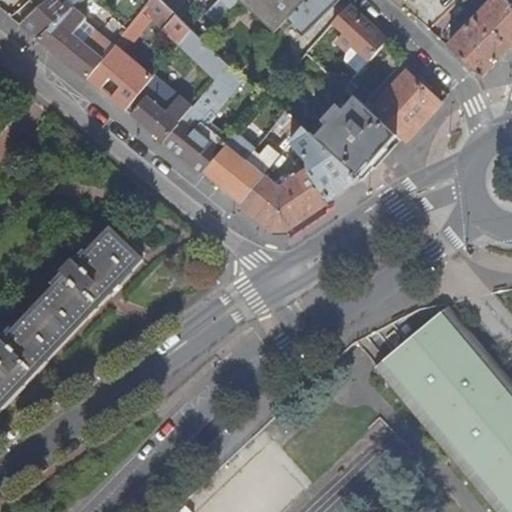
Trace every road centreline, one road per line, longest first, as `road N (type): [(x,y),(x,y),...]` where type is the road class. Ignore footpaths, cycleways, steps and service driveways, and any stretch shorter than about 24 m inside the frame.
road 1 (tertiary): [(485,214),(250,379),(110,511)]
road 2 (residential): [(272,282),(43,86),(0,38)]
road 3 (secondary): [(272,282),(0,474)]
road 4 (secondary): [(469,176),(410,196),(272,282)]
road 5 (residential): [(378,0),(458,76),(489,137)]
